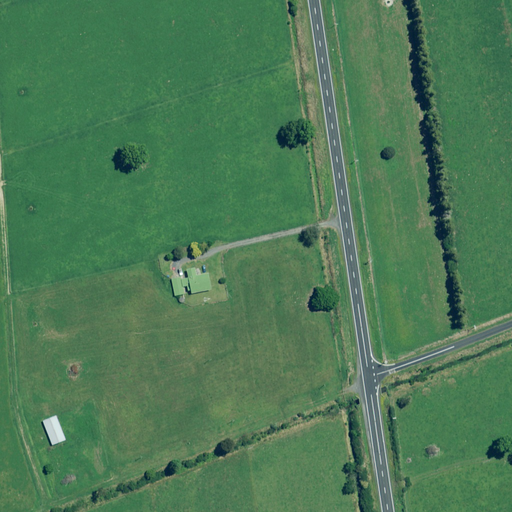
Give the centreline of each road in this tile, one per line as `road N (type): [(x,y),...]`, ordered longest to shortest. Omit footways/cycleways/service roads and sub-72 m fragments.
road 1 (primary): [(369,376),(312,0)]
road 2 (unclassified): [(369,376),(511,324)]
road 3 (primary): [(388,511),(369,376)]
